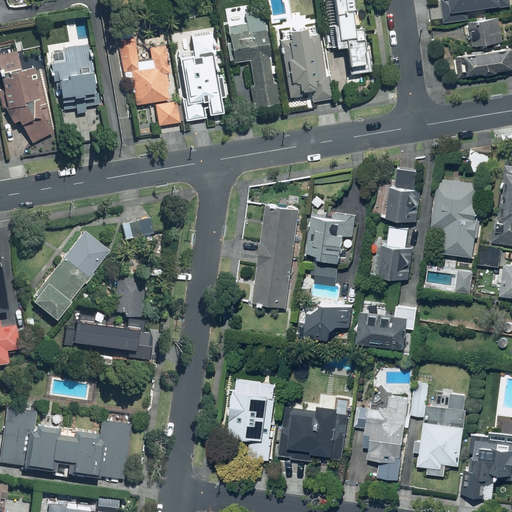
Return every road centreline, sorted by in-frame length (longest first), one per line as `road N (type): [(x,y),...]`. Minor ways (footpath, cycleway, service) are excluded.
road 1 (residential): [(217,161),(175,490)]
road 2 (tertiary): [(0,197),(217,161)]
road 3 (tertiary): [(217,161),(416,125)]
road 4 (unknown): [(94,0),(122,177)]
road 5 (residential): [(175,490),(328,511)]
road 6 (residential): [(416,125),(400,0)]
